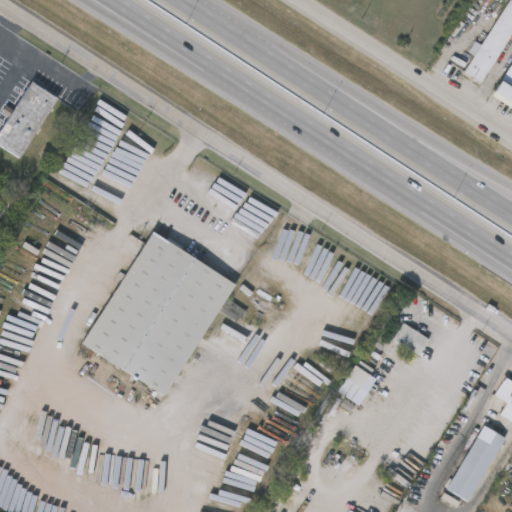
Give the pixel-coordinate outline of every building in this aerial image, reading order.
[(511,0),(511,30),(480,82),(461,70),(471,54),(465,51),(472,40),(478,44),(505,0),(511,0)] [(511,94),(506,103),(486,90),(493,79),(496,81),(511,56),(511,94)] [(61,98),(23,157),(0,141),(0,135),(35,81),(61,98)] [(152,233),(165,241),(167,238),(181,247),(179,251),(234,286),(163,397),(80,344),(152,233)] [(429,340),(419,356),(397,342),(395,345),(392,343),(394,340),(393,339),(402,323),(429,340)] [(379,350),(406,363),(415,346),(387,333),(379,350)] [(348,398),(355,382),(338,374),(324,403),(346,413),(352,400),(348,398)] [(502,377),(511,383),(511,411),(488,395),(498,380),(500,381),(502,377)] [(480,406),(492,411),(485,425),(506,434),(511,421),(511,398),(488,388),(480,406)] [(471,425),(477,428),(478,425),(500,439),(462,501),(442,488),(470,439),(465,436),(471,425)] [(12,478),(0,493),(0,463),(12,472),(9,476),(12,478)]
